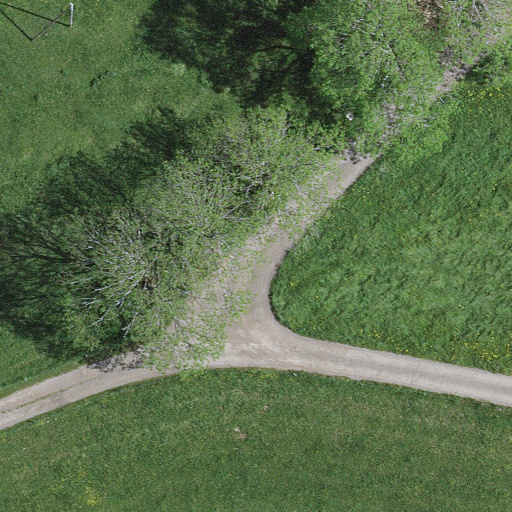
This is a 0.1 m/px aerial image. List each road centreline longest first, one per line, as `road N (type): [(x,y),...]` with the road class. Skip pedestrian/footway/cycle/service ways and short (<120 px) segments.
road 1 (track): [(511,390),(223,339),(0,415)]
road 2 (track): [(223,339),(259,259),(301,205),(464,30)]
